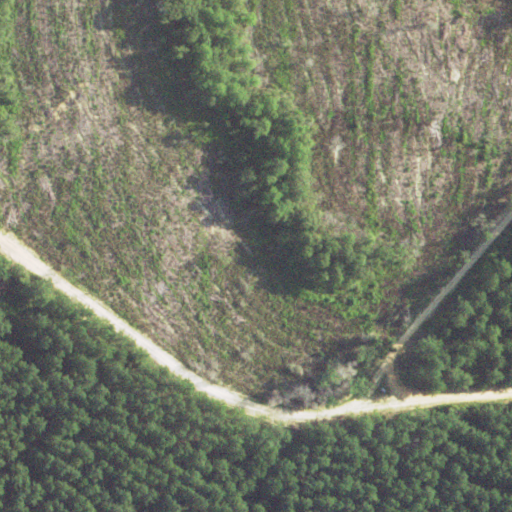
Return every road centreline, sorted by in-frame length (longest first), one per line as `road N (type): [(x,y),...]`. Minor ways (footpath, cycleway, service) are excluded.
road 1 (track): [(357,411),(255,410),(0,247)]
road 2 (track): [(357,411),(511,208)]
road 3 (track): [(511,397),(357,411)]
